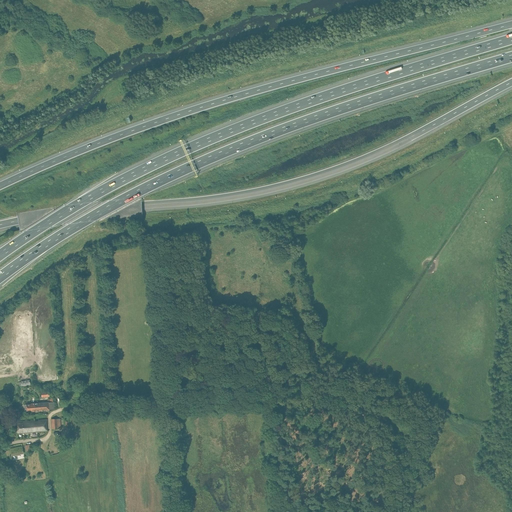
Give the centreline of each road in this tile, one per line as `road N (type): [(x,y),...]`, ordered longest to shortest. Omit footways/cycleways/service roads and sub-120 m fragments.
road 1 (motorway): [(0,277),(81,222),(204,160),(511,55)]
road 2 (motorway): [(511,38),(277,112),(171,155),(0,254)]
road 3 (motorway): [(0,225),(271,189),(385,149),(511,82)]
road 4 (motorway): [(511,24),(184,112),(0,185)]
road 5 (unclassified): [(164,402),(146,237),(252,224),(382,189),(488,134)]
road 6 (unclassified): [(164,402),(345,389),(365,376)]
road 7 (unclassified): [(0,449),(48,436),(47,410),(164,402)]
